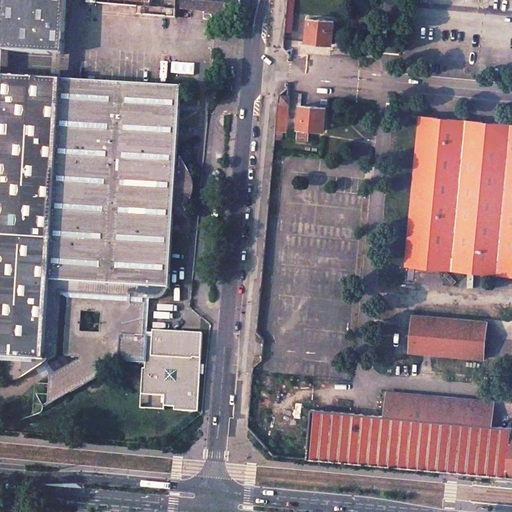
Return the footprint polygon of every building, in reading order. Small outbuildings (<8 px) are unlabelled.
[(179,82),(64,79),(66,0),(0,0),(0,347),(50,349),(50,336),(72,311),(72,322),(116,303),(86,338),(199,434),(201,332),(104,329),(205,211),(188,171),(176,184),(179,82)] [(239,15),(240,0),(85,0),(85,3),(136,6),(136,15),(177,18),(177,11),(239,15)] [(292,0),(286,0),(284,31),(290,31),(292,0)] [(334,21),(309,18),(307,41),(332,44),(334,21)] [(289,96),(278,95),(274,141),(282,141),(283,131),(286,131),(289,96)] [(326,107),(301,105),(297,138),(307,140),(309,129),(324,131),(326,107)] [(511,124),(418,116),(405,265),(511,275),(511,124)] [(486,320),(412,314),(409,352),(484,359),(486,320)] [(491,402),(386,392),(384,415),(310,409),(306,459),(445,471),(511,477),(511,435),(511,436),(511,426),(490,425),(491,402)]
